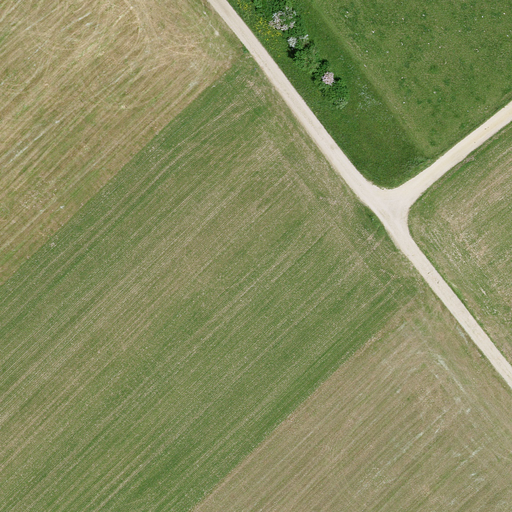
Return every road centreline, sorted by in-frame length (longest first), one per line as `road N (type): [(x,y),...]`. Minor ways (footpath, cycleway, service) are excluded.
road 1 (track): [(511,382),(214,0)]
road 2 (track): [(381,215),(511,112)]
